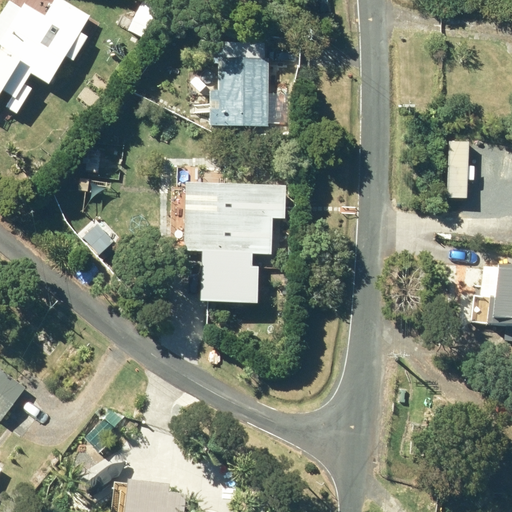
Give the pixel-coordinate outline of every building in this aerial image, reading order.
[(97,17),(66,0),(61,0),(52,16),(32,4),(10,42),(0,37),(0,96),(9,101),(13,94),(19,98),(12,108),(24,115),(40,90),(33,87),(40,76),(57,86),(72,59),(80,64),(94,38),(87,34),(97,17)] [(134,30),(150,36),(161,7),(146,0),(134,30)] [(275,128),(275,59),(270,60),(270,44),(229,43),(229,45),(220,45),(219,65),(225,65),(225,91),(217,91),(217,128),(275,128)] [(511,129),(497,128),(495,143),(511,144),(511,129)] [(209,165),(210,181),(233,180),(233,165),(209,165)] [(192,254),(279,256),(280,218),(287,217),(287,186),(226,185),(225,216),(192,216),(192,254)] [(511,261),(501,260),(497,296),(494,296),(491,321),(510,323),(508,339),(511,339),(511,261)] [(206,309),(261,309),(261,267),(206,266),(206,309)] [(0,416),(5,420),(30,386),(0,364),(0,416)] [(188,511),(191,490),(175,488),(176,480),(133,474),(129,511),(188,511)]
